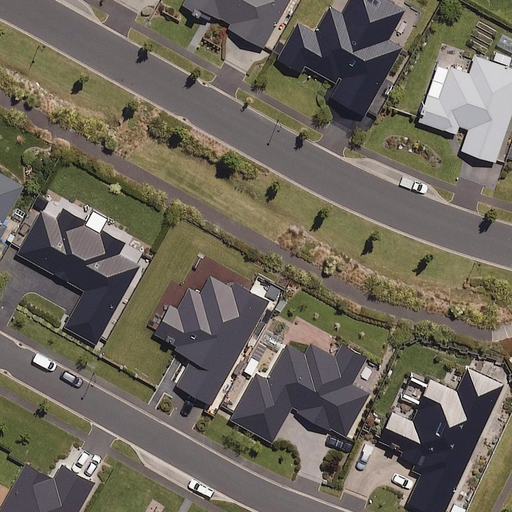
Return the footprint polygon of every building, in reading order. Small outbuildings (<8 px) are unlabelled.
[(185,0),(190,3),(187,8),(206,18),(209,13),(231,24),(230,27),(264,45),(287,0),(185,0)] [(404,9),(388,0),(349,0),(342,13),(330,6),(315,32),(297,22),(278,57),(300,70),(304,63),(340,82),(332,96),(363,114),(401,46),(387,39),(404,9)] [(511,109),(511,67),(473,54),(468,71),(450,65),(439,98),(428,94),(419,119),(455,131),(458,123),(469,126),(461,148),(495,159),(511,109)] [(23,184),(0,171),(0,235),(5,226),(1,224),(23,184)] [(64,325),(97,343),(138,264),(117,252),(123,241),(98,227),(96,231),(82,224),(84,220),(62,208),(57,218),(40,209),(17,252),(84,288),(64,325)] [(210,404),(273,303),(236,279),(231,287),(209,273),(200,287),(191,281),(176,305),(172,303),(154,330),(193,355),(176,382),(210,404)] [(305,351),(287,341),(266,378),(255,372),(230,418),(272,441),(291,406),(345,436),(369,392),(351,383),(366,356),(343,343),(335,357),(309,343),(305,351)] [(467,367),(457,390),(427,377),(425,380),(412,374),(403,395),(420,403),(412,420),(392,411),(380,438),(402,448),(399,454),(424,466),(406,505),(422,511),(442,511),(502,383),(467,367)] [(54,477),(26,462),(0,509),(0,511),(76,511),(94,481),(61,463),(54,477)]
